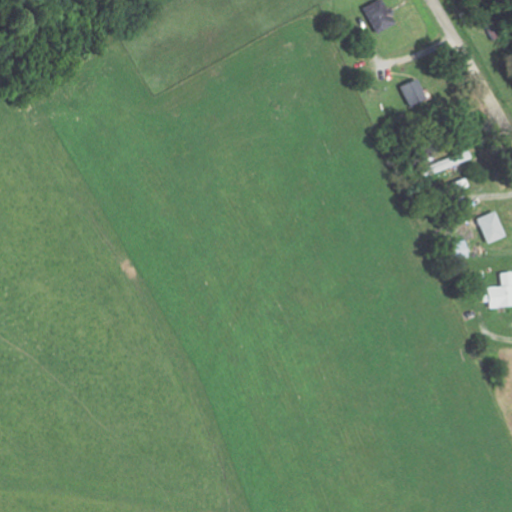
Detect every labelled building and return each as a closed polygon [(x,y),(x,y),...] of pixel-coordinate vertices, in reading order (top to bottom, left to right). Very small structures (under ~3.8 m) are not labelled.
[(374,0),(359,7),(371,33),(391,24),(379,0),(374,0)] [(423,98),(413,78),(396,86),(405,107),(423,98)] [(468,159),(464,150),(434,164),(438,172),(468,159)] [(485,244),(503,236),(492,211),(474,219),(485,244)] [(466,241),(448,242),(449,260),(467,259),(466,241)] [(499,287),(485,288),(486,308),(511,306),(511,272),(498,273),(499,287)]
